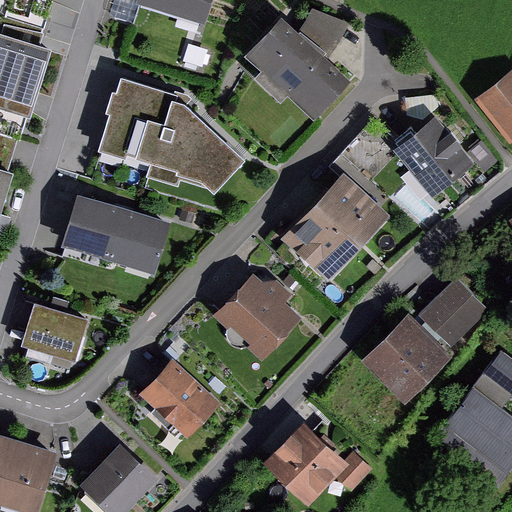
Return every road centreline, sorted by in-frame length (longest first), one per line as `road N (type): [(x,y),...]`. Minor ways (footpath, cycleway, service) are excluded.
road 1 (residential): [(0,395),(58,408),(85,394),(375,80),(375,22)]
road 2 (residential): [(192,511),(419,268),(511,188)]
road 3 (residential): [(0,330),(104,0)]
